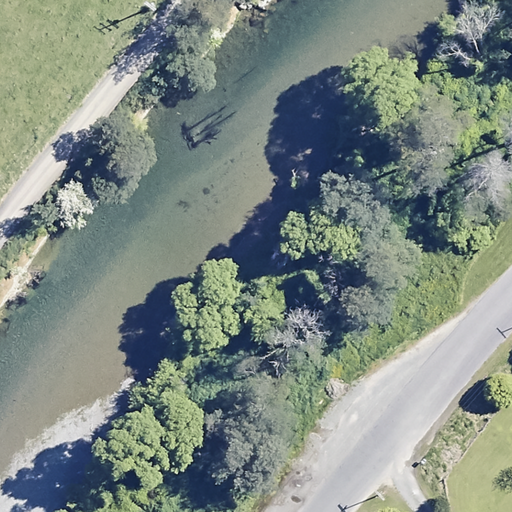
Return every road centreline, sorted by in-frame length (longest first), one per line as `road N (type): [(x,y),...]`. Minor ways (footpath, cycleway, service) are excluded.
road 1 (unclassified): [(0,233),(185,0)]
road 2 (unclassified): [(511,296),(330,511)]
